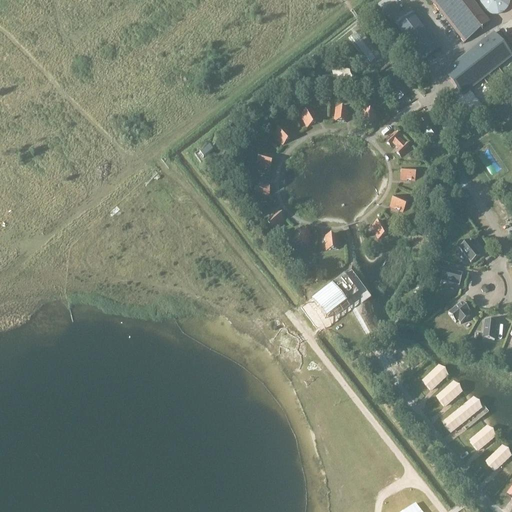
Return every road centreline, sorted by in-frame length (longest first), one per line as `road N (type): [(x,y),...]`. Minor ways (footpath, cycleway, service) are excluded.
road 1 (track): [(0,275),(354,0)]
road 2 (track): [(442,511),(286,312)]
road 3 (track): [(150,153),(286,312)]
